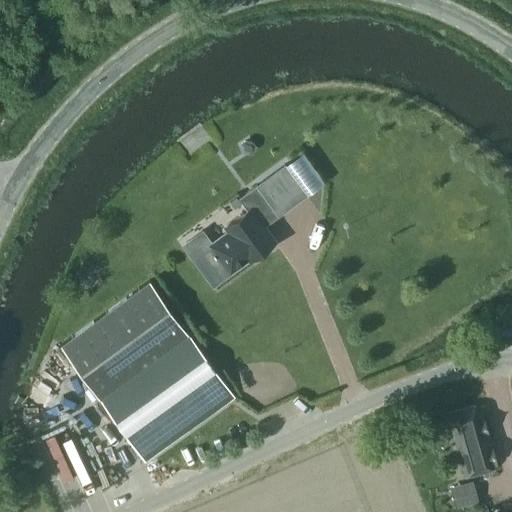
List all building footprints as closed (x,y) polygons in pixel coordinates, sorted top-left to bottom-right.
[(241,150),(247,154),(252,153),(255,149),(254,143),(248,139),(242,140),(240,145),(241,150)] [(258,220),(273,209),(257,186),(240,198),(248,209),(226,225),(231,232),(196,257),(213,281),(257,249),(260,252),(274,242),(258,220)] [(84,287),(99,282),(95,270),(81,274),(84,287)] [(144,460),(234,396),(149,281),(61,348),(144,460)] [(478,416),(474,405),(448,413),(457,444),(453,445),(455,453),(459,452),(466,477),(493,470),(491,464),(497,463),(491,444),(486,445),(484,435),(488,434),(483,415),(478,416)] [(75,423),(33,441),(42,463),(69,452),(94,511),(109,511),(111,511),(75,423)] [(437,511),(413,439),(195,511),(338,511),(407,489),(410,496),(409,509),(401,511),(437,511)] [(450,487),(455,508),(478,501),(473,480),(450,487)]
